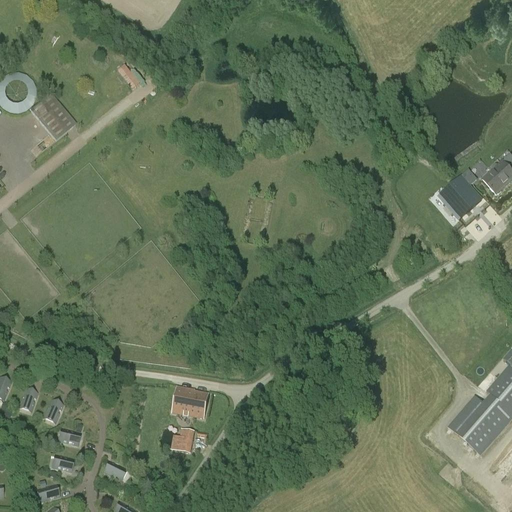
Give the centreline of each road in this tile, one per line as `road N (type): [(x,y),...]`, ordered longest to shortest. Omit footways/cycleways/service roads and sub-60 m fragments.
road 1 (unclassified): [(247,393),(471,252),(511,215)]
road 2 (unclassified): [(247,393),(61,363),(0,342)]
road 3 (unclassified): [(167,511),(247,393)]
